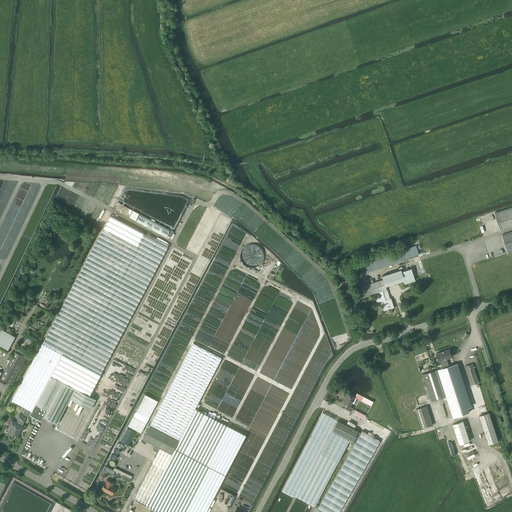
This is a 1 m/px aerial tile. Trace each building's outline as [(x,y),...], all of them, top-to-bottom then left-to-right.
[(501,230),(511,226),(511,206),(495,213),(501,230)] [(142,224),(160,234),(166,237),(167,235),(171,237),(173,232),(170,230),(163,227),(146,217),(140,214),(136,221),(142,224)] [(110,215),(42,343),(30,365),(11,401),(16,403),(25,408),(31,411),(29,415),(40,421),(43,417),(56,424),(70,399),(90,409),(95,399),(89,396),(101,374),(168,246),(110,215)] [(511,231),(502,235),(508,253),(511,251),(511,231)] [(355,264),(356,267),(357,269),(358,271),(365,268),(366,272),(372,269),(392,263),(418,254),(415,245),(389,254),(370,261),(363,263),(362,262),(355,264)] [(415,280),(411,268),(401,271),(400,269),(381,275),(383,279),(360,287),(363,297),(379,292),(380,296),(377,297),(379,302),(380,302),(383,311),(394,307),(391,298),(389,298),(385,286),(402,280),(404,284),(415,280)] [(32,342),(24,337),(20,344),(28,349),(32,342)] [(143,439),(159,447),(151,462),(132,498),(145,505),(158,511),(205,511),(225,474),(246,435),(195,408),(221,358),(193,343),(150,425),(143,439)] [(0,377),(0,378),(12,384),(21,366),(28,353),(17,347),(9,360),(0,377)] [(443,368),(423,374),(431,401),(446,396),(453,417),(469,412),(467,407),(471,406),(458,363),(449,366),(446,358),(452,357),(449,349),(436,353),(439,361),(441,360),(443,368)] [(471,385),(476,384),(477,387),(479,386),(478,383),(479,383),(473,364),(464,366),(471,385)] [(351,412),(353,409),(349,407),(354,397),(347,393),(342,403),(347,405),(345,409),(351,412)] [(145,394),(134,414),(128,426),(141,432),(157,401),(145,394)] [(421,429),(432,425),(427,406),(416,410),(421,429)] [(28,417),(29,415),(31,411),(25,408),(25,409),(22,414),(28,417)] [(322,413),(282,492),(294,498),(295,496),(298,498),(315,507),(349,440),(352,442),(355,443),(315,511),(338,511),(380,441),(362,431),(361,433),(358,431),(322,413)] [(488,444),(498,441),(489,413),(479,416),(488,444)] [(16,438),(22,426),(24,422),(23,421),(25,418),(19,415),(17,419),(18,419),(16,423),(11,420),(9,425),(12,427),(8,434),(16,438)] [(453,424),(459,444),(470,441),(463,421),(453,424)] [(127,444),(134,431),(127,427),(120,441),(127,444)] [(115,471),(105,466),(103,470),(114,475),(115,471)] [(111,494),(115,487),(111,485),(113,483),(106,479),(105,482),(104,482),(100,489),(111,494)]
